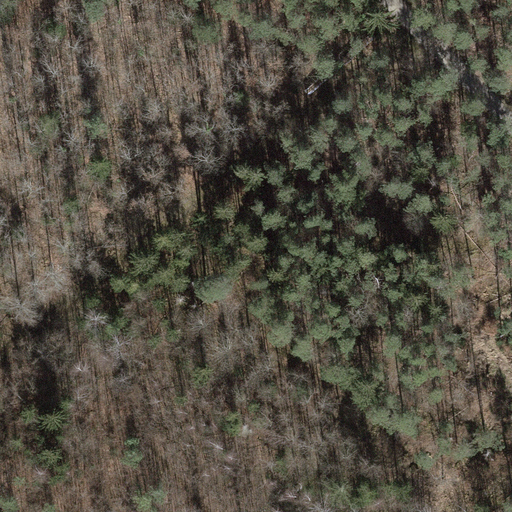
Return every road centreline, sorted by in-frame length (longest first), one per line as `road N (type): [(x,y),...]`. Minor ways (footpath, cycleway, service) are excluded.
road 1 (track): [(420,29),(319,103),(0,386)]
road 2 (track): [(391,0),(511,117)]
